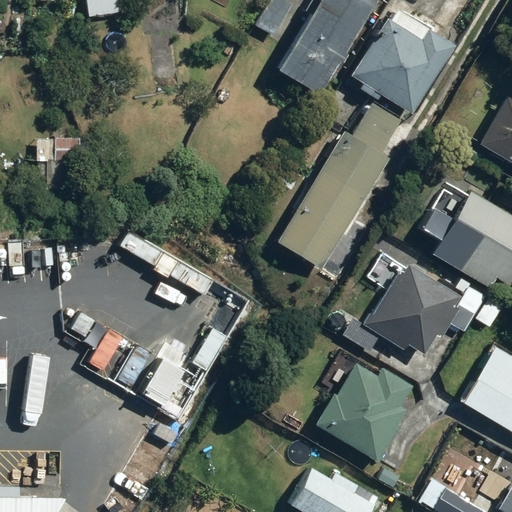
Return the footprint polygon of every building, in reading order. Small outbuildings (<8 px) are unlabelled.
[(118,0),(86,0),(87,12),(119,11),(118,0)] [(300,15),(292,10),(296,2),(292,0),(269,0),(257,22),(278,34),(280,30),(288,35),(300,15)] [(378,3),(373,0),(317,0),(278,69),(321,93),(366,13),(371,15),(378,3)] [(362,84),(377,94),(354,131),(350,128),(282,236),(323,262),(391,153),(385,150),(412,107),(418,110),(460,41),(399,3),(356,72),(366,78),(362,84)] [(511,94),(484,141),(511,156),(511,94)] [(35,158),(51,158),(49,185),(72,186),(73,159),(82,160),(83,135),(36,133),(35,158)] [(447,177),(434,199),(419,225),(438,236),(441,238),(433,252),(492,286),(500,273),(511,279),(511,205),(471,181),(466,188),(447,177)] [(373,353),(384,336),(424,361),(441,334),(458,345),(477,315),(491,324),(505,302),(461,275),(455,284),(409,255),(366,325),(353,317),(342,335),(373,353)] [(511,351),(496,341),(462,397),(511,427),(511,351)] [(380,367),(361,355),(343,345),(319,386),(332,393),(316,420),(383,460),(417,403),(407,397),(419,377),(385,357),(380,367)] [(469,444),(478,450),(474,457),(491,466),(497,457),(503,445),(477,430),(469,444)] [(288,500),(307,511),(372,511),(378,502),(384,493),(337,465),(332,474),(311,462),(288,500)] [(491,511),(433,477),(421,497),(446,511),(491,511)] [(511,511),(511,486),(500,506),(511,511)]
